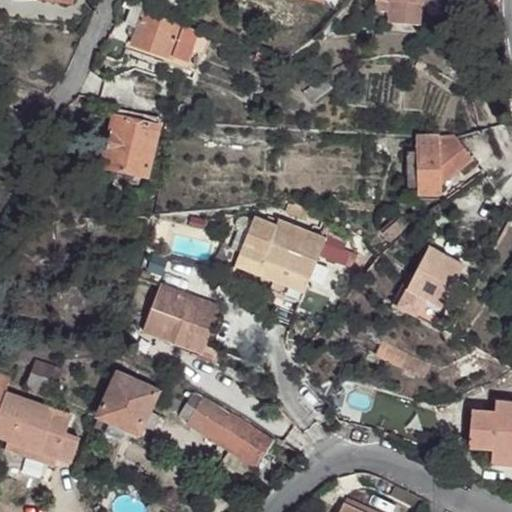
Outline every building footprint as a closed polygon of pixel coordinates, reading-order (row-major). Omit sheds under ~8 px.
[(132,37),(129,44),(171,59),(172,58),(188,63),(192,49),(198,31),(145,12),(147,6),(133,0),(125,0),(123,7),(130,10),(125,24),(130,26),(135,28),(132,37)] [(389,13),(388,23),(420,26),(422,0),(376,0),(375,12),(389,13)] [(487,0),(488,19),(504,19),(502,0),(487,0)] [(130,26),(127,36),(132,37),(135,28),(130,26)] [(198,31),(192,49),(203,53),(210,36),(198,31)] [(284,62),(259,51),(255,59),(281,70),(284,62)] [(304,93),(312,104),(331,89),(353,76),(346,64),(335,69),(304,93)] [(116,117),(104,168),(148,178),(160,127),(158,127),(160,118),(120,109),(118,117),(116,117)] [(167,134),(174,136),(177,123),(171,121),(167,134)] [(419,152),(420,195),(441,195),(440,186),(474,159),(455,135),(418,137),(419,152)] [(404,153),(405,196),(420,195),(419,152),(404,153)] [(240,253),(252,220),(244,217),(239,218),(236,222),(235,227),(237,231),(230,249),(239,254),(240,253)] [(258,276),(254,285),(302,303),(326,239),(278,221),(276,226),(253,217),(252,220),(240,253),(239,254),(263,263),(258,276)] [(383,234),(390,241),(405,227),(398,220),(383,234)] [(198,240),(201,232),(189,229),(186,237),(198,240)] [(429,247),(398,307),(416,318),(426,301),(442,310),(465,266),(429,247)] [(258,276),(263,263),(239,254),(234,267),(258,276)] [(511,297),(511,270),(505,267),(492,283),(511,297)] [(160,285),(142,332),(203,354),(221,307),(160,285)] [(383,344),(377,355),(424,377),(430,366),(383,344)] [(54,395),(63,370),(36,361),(28,386),(54,395)] [(511,370),(487,383),(494,396),(511,397),(511,370)] [(0,409),(6,393),(11,378),(0,374),(0,409)] [(117,374),(98,417),(110,423),(126,430),(139,435),(158,393),(117,374)] [(0,409),(0,438),(8,442),(58,459),(72,464),(81,438),(66,433),(72,416),(6,393),(0,409)] [(188,422),(187,423),(256,467),(274,441),(230,413),(229,415),(194,393),(179,416),(188,422)] [(179,416),(186,405),(173,397),(166,408),(179,416)] [(511,402),(495,402),(495,413),(471,411),(469,448),(492,450),(491,456),(511,457),(511,402)] [(126,430),(110,423),(105,434),(121,441),(126,430)] [(58,459),(8,442),(5,450),(54,467),(58,459)]
